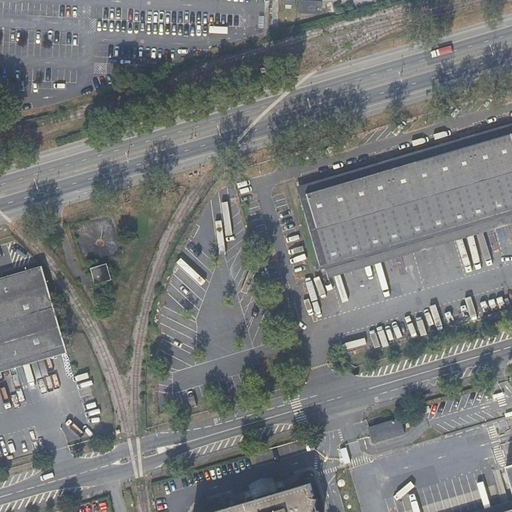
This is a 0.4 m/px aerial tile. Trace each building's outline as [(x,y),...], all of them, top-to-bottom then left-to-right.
[(511,123),(298,187),(299,191),(306,189),(305,187),(380,165),(380,164),(395,159),(395,161),(462,141),(461,139),(477,135),(477,136),(511,126),(511,123)] [(511,126),(477,136),(477,135),(461,139),(462,141),(395,161),(395,159),(380,164),(380,165),(305,187),(306,189),(299,191),(323,270),(511,214),(511,126)] [(73,224),(84,264),(124,252),(112,212),(73,224)] [(511,214),(323,270),(325,278),(511,222),(511,214)] [(91,266),(96,283),(112,278),(107,262),(91,266)] [(42,264),(0,276),(0,364),(66,345),(42,264)] [(66,345),(0,364),(0,371),(68,351),(66,345)] [(400,416),(369,425),(374,441),(405,432),(400,416)] [(307,438),(292,442),(296,454),(311,450),(307,438)] [(341,448),(346,462),(351,460),(347,446),(341,448)] [(511,511),(511,463),(507,465),(511,482),(511,508),(498,511),(511,511)] [(319,511),(317,503),(318,497),(315,496),(311,482),(208,511),(319,511)] [(498,511),(511,508),(511,498),(465,511),(498,511)]
